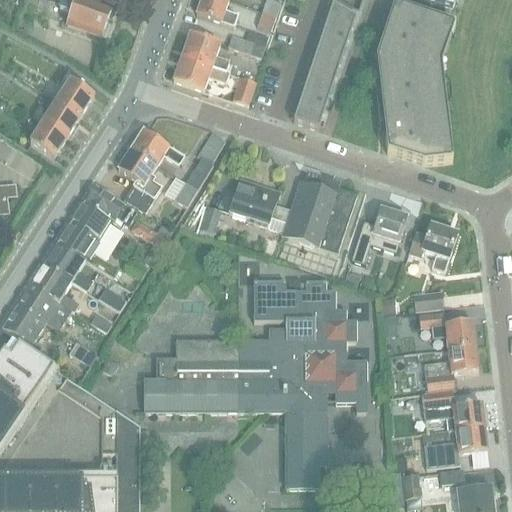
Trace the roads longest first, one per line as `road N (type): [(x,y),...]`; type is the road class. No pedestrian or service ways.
road 1 (tertiary): [(0,298),(134,92)]
road 2 (residential): [(488,206),(275,135)]
road 3 (residential): [(511,396),(488,206)]
road 4 (residential): [(275,135),(134,92)]
road 5 (residential): [(275,135),(321,0)]
